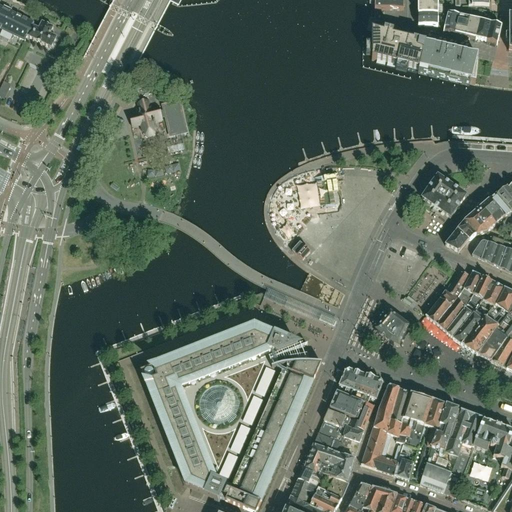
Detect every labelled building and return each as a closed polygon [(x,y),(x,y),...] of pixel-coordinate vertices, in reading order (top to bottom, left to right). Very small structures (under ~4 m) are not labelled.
[(404,11),(403,0),(374,0),(375,11),(385,11),(386,11),(404,11)] [(418,17),(438,17),(438,6),(418,6),(418,17)] [(32,24),(10,13),(12,11),(8,9),(4,7),(3,10),(0,8),(0,29),(2,31),(4,27),(15,32),(13,36),(25,42),(27,38),(32,27),(33,25),(32,24)] [(447,17),(445,27),(445,28),(443,34),(455,36),(459,17),(448,14),(447,17)] [(418,28),(438,28),(438,17),(418,17),(418,28)] [(459,17),(455,36),(465,39),(470,19),(459,17)] [(476,41),(480,22),(470,19),(465,39),(476,41)] [(480,22),(476,41),(486,44),(491,24),(480,22)] [(56,39),(49,36),(50,34),(53,29),(42,24),(39,30),(32,27),(27,38),(51,50),(56,39)] [(497,47),(502,27),(501,27),(491,24),(486,44),(497,46),(497,47)] [(372,32),(372,61),(475,86),(476,75),(478,59),(478,58),(478,57),(476,57),(468,55),(465,54),(462,54),(445,50),(436,47),(434,47),(426,45),(426,44),(413,41),(413,42),(408,41),(392,37),(388,36),(386,35),(384,35),(383,35),(382,34),(374,32),(373,32),(372,32)] [(0,97),(4,100),(11,87),(4,83),(0,90),(0,97)] [(159,112),(158,109),(153,86),(134,90),(137,103),(147,101),(147,103),(138,105),(139,110),(136,111),(135,114),(135,117),(130,119),(132,129),(141,127),(143,135),(144,134),(145,138),(148,140),(152,139),(155,136),(154,132),(155,132),(155,128),(154,124),(161,122),(160,118),(164,118),(169,138),(176,137),(181,136),(185,135),(178,104),(162,108),(163,111),(159,112)] [(181,136),(176,137),(176,140),(166,143),(169,155),(184,151),(181,136)] [(450,220),(466,198),(437,177),(431,187),(430,187),(422,200),(433,208),(433,209),(438,212),(438,211),(450,220)] [(511,212),(511,195),(507,190),(507,189),(497,197),(511,213),(511,212)] [(511,213),(497,197),(497,196),(488,203),(504,219),(511,213)] [(504,219),(488,203),(481,210),(495,226),(496,227),(504,219)] [(495,226),(481,210),(473,217),(487,233),(495,226)] [(487,233),(473,217),(464,224),(465,224),(476,237),(486,234),(487,233)] [(476,237),(465,224),(459,230),(457,232),(468,242),(470,242),(476,237)] [(457,232),(446,246),(445,246),(445,247),(446,248),(446,247),(449,249),(450,249),(454,252),(458,253),(457,254),(458,254),(459,253),(468,242),(457,232)] [(500,249),(503,242),(493,239),(490,245),(490,246),(494,247),(500,249)] [(496,269),(506,246),(505,246),(506,243),(503,242),(500,249),(494,247),(486,264),(496,269)] [(302,262),(310,253),(300,243),(292,252),(302,262)] [(486,264),(494,247),(490,246),(490,245),(484,243),(483,243),(481,244),(480,244),(474,254),(471,258),(486,264)] [(505,274),(511,260),(511,245),(510,248),(506,246),(496,269),(505,274)] [(386,282),(393,266),(388,264),(381,280),(386,282)] [(456,303),(461,296),(465,292),(470,278),(459,274),(426,320),(436,328),(442,320),(456,303)] [(473,297),(482,279),(472,274),(472,275),(470,278),(465,292),(461,296),(471,301),(473,297)] [(483,302),(492,284),(482,279),(473,297),(483,302)] [(494,308),(504,290),(492,284),(483,302),(482,303),(494,308)] [(507,320),(511,308),(511,293),(504,290),(494,308),(482,303),(481,305),(475,313),(468,308),(467,310),(473,315),(481,322),(483,319),(486,320),(498,329),(507,320)] [(287,301),(268,293),(266,299),(285,307),(287,301)] [(406,299),(405,299),(404,300),(403,302),(410,307),(412,304),(406,299)] [(446,336),(466,309),(456,303),(442,320),(436,328),(446,336)] [(452,341),(473,315),(467,310),(466,309),(446,336),(452,341)] [(399,348),(409,328),(390,314),(375,331),(390,344),(399,348)] [(461,348),(481,322),(473,315),(452,341),(461,348)] [(336,323),(321,316),(319,321),(322,322),(334,327),(336,323)] [(478,357),(496,333),(498,329),(486,320),(483,319),(481,322),(461,348),(462,349),(463,349),(478,357)] [(507,341),(511,334),(511,323),(507,320),(498,329),(496,333),(507,341)] [(205,494),(214,498),(214,501),(219,503),(220,501),(245,511),(257,511),(279,461),(321,366),(321,365),(315,364),(307,364),(303,364),(294,364),(289,365),(281,366),(278,366),(276,363),(274,358),(298,349),(297,348),(297,349),(296,346),(301,345),(287,339),(286,339),(272,333),(272,332),(254,324),(137,370),(183,487),(187,489),(188,487),(192,488),(191,491),(203,496),(205,494)] [(490,364),(507,341),(496,333),(478,357),(487,362),(490,364)] [(506,372),(511,359),(511,357),(509,356),(511,351),(511,344),(507,341),(490,364),(502,369),(504,370),(506,372)] [(343,349),(341,355),(355,360),(357,354),(343,349)] [(461,385),(465,377),(432,359),(428,367),(461,385)] [(353,393),(359,375),(356,374),(354,373),(349,372),(349,371),(345,373),(339,387),(337,393),(351,399),(353,393)] [(362,404),(371,379),(365,377),(360,375),(359,375),(353,393),(358,395),(355,401),(361,403),(362,404)] [(372,412),(373,408),(376,401),(382,386),(380,382),(374,380),(371,379),(362,404),(367,405),(365,409),(372,412)] [(371,470),(375,472),(387,475),(393,477),(401,453),(403,446),(405,439),(397,436),(401,426),(390,421),(399,392),(388,388),(379,411),(361,467),(371,470)] [(401,426),(410,395),(399,392),(390,421),(401,426)] [(351,399),(337,393),(329,410),(354,421),(362,404),(351,399)] [(422,435),(424,428),(432,402),(410,395),(401,426),(397,436),(405,439),(403,446),(416,451),(422,435)] [(424,428),(422,435),(425,436),(426,433),(426,434),(428,429),(432,431),(429,439),(429,446),(429,448),(430,448),(445,407),(432,402),(424,428)] [(443,453),(458,412),(445,407),(430,448),(443,453)] [(368,423),(372,412),(365,409),(361,420),(362,421),(368,423)] [(356,429),(358,425),(344,419),(328,412),(323,423),(341,430),(345,432),(346,429),(353,431),(354,428),(356,429)] [(473,448),(483,421),(458,412),(443,453),(443,454),(449,456),(449,457),(449,458),(449,459),(449,460),(449,461),(450,462),(450,463),(451,464),(452,464),(452,465),(453,465),(454,466),(451,475),(462,480),(471,455),(473,448)] [(364,432),(368,423),(362,421),(358,430),(364,432)] [(511,431),(483,421),(473,448),(487,453),(487,451),(494,454),(492,458),(502,461),(500,468),(505,470),(502,478),(508,481),(511,470),(511,468),(511,431)] [(342,445),(345,432),(341,430),(323,423),(318,436),(324,437),(342,445)] [(353,461),(364,432),(358,430),(357,433),(346,429),(345,432),(342,445),(338,456),(353,461)] [(324,450),(338,456),(342,445),(324,437),(318,436),(316,441),(313,446),(324,450)] [(354,462),(353,461),(338,456),(324,450),(313,446),(303,470),(314,475),(312,481),(319,484),(321,478),(323,479),(324,476),(317,473),(319,467),(322,468),(321,469),(326,471),(325,476),(330,478),(330,479),(333,480),(346,485),(350,476),(352,471),(351,471),(353,465),(354,462)] [(408,483),(414,464),(406,462),(407,460),(406,460),(407,455),(401,453),(393,477),(403,481),(408,483)] [(443,495),(451,475),(426,466),(420,486),(443,495)] [(312,481),(314,475),(303,470),(303,471),(299,480),(317,488),(319,485),(319,484),(312,481)] [(451,475),(443,495),(454,499),(462,480),(451,475)] [(315,496),(319,489),(317,488),(299,480),(296,485),(291,497),(305,504),(310,494),(314,496),(315,496)] [(341,501),(348,486),(346,485),(333,480),(328,489),(319,485),(317,488),(319,489),(326,493),(341,501)] [(511,485),(494,511),(511,511),(511,509),(511,485)] [(361,511),(363,510),(371,490),(360,487),(349,508),(356,511),(361,511)] [(335,511),(341,501),(326,493),(319,489),(315,496),(314,496),(309,506),(310,507),(319,511),(335,511)] [(366,511),(376,511),(383,494),(371,490),(363,510),(366,511)] [(391,511),(397,498),(383,494),(376,511),(391,511)] [(287,511),(319,511),(310,507),(309,506),(305,504),(291,497),(286,511),(287,511)] [(402,511),(406,501),(406,500),(397,498),(391,511),(402,511)] [(412,511),(416,504),(406,501),(402,511),(412,511)]
